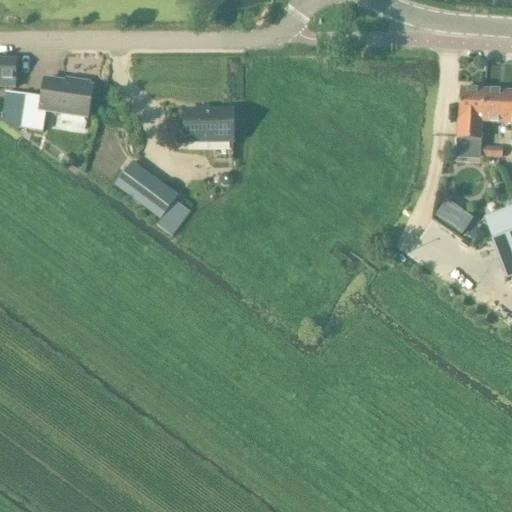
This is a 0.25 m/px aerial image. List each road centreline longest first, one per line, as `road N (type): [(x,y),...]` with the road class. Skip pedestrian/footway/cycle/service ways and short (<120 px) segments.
road 1 (unclassified): [(0,42),(246,41),(288,27)]
road 2 (tertiary): [(511,30),(449,25),(372,0)]
